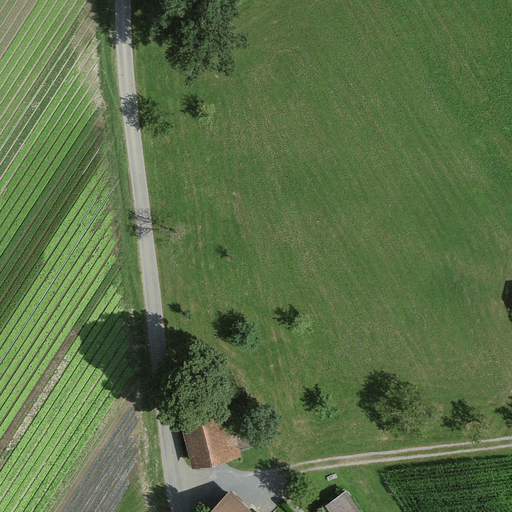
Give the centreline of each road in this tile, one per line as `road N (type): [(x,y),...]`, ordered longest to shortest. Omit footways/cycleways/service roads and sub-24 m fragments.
road 1 (unclassified): [(180,511),(123,0)]
road 2 (track): [(176,487),(511,439)]
